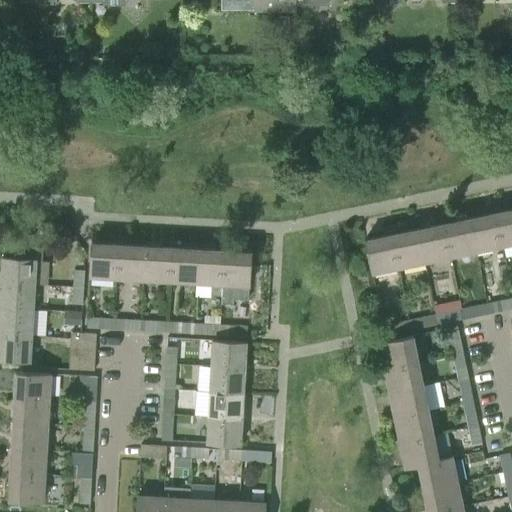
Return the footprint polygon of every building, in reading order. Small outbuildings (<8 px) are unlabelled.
[(274,13),(274,0),(253,0),(254,13),(274,13)] [(274,0),(274,13),(296,13),(296,0),(274,0)] [(279,17),(279,30),(289,30),(289,17),(279,17)] [(503,207),(495,209),(502,246),(511,243),(511,207),(504,209),(503,207)] [(502,246),(495,209),(485,211),(486,213),(469,217),(476,251),(502,246)] [(476,251),(469,217),(452,220),(452,217),(442,219),(450,256),(476,251)] [(450,256),(442,219),(433,221),(434,224),(417,228),(424,262),(450,256)] [(424,262),(417,228),(401,231),(400,228),(390,230),(398,267),(424,262)] [(398,267),(390,230),(382,232),(382,235),(365,238),(372,273),(398,267)] [(116,278),(119,240),(109,240),(109,242),(92,241),(89,276),(116,278)] [(143,279),(145,245),(128,244),(128,241),(119,240),(116,278),(143,279)] [(169,281),(171,243),(162,243),(162,246),(145,245),(143,279),(169,281)] [(195,282),(197,248),(181,247),(181,244),(171,243),(169,281),(195,282)] [(2,256),(1,282),(34,284),(35,278),(36,260),(41,260),(42,248),(43,247),(31,246),(13,245),(13,246),(14,246),(13,257),(2,256)] [(221,296),(224,246),(215,246),(214,249),(197,248),(195,282),(211,283),(210,295),(221,296)] [(224,246),(221,296),(221,303),(233,304),(233,298),(248,299),(251,250),(233,249),(233,247),(224,246)] [(505,264),(497,266),(499,276),(507,274),(505,264)] [(83,287),(84,270),(74,269),(73,286),(83,287)] [(0,307),(33,309),(34,284),(1,282),(0,291),(0,307)] [(82,304),(83,287),(73,286),(72,303),(82,304)] [(511,307),(511,297),(495,301),(498,311),(511,307)] [(479,315),(477,305),(461,308),(463,318),(479,315)] [(0,332),(32,335),(33,309),(0,307),(0,332)] [(463,318),(461,308),(444,312),(446,322),(463,318)] [(64,324),(81,325),(81,312),(65,311),(64,324)] [(427,326),(425,316),(408,320),(410,329),(427,326)] [(104,328),(104,318),(87,317),(87,327),(104,328)] [(140,330),(140,320),(123,319),(123,329),(140,330)] [(157,331),(157,321),(140,320),(140,330),(157,331)] [(410,329),(408,320),(391,323),(393,333),(410,329)] [(193,333),(193,322),(176,322),(175,332),(193,333)] [(209,334),(210,323),(193,322),(193,333),(209,334)] [(246,336),(247,325),(229,324),(228,335),(246,336)] [(460,342),(457,326),(447,328),(451,344),(460,342)] [(0,358),(30,360),(32,335),(0,332),(0,358)] [(95,345),(96,333),(70,332),(70,344),(95,345)] [(413,335),(398,338),(378,342),(383,367),(418,360),(413,335)] [(244,367),(246,342),(212,340),(211,366),(244,367)] [(94,357),(95,345),(70,344),(69,356),(94,357)] [(175,363),(176,346),(167,346),(166,363),(175,363)] [(94,370),(94,357),(69,356),(68,368),(94,370)] [(467,375),(464,358),(454,361),(458,378),(467,375)] [(423,385),(418,360),(383,367),(388,392),(423,385)] [(175,380),(175,363),(166,363),(165,380),(175,380)] [(243,393),(244,367),(211,366),(209,391),(243,393)] [(49,399),(51,374),(51,373),(15,371),(14,397),(49,399)] [(471,392),(467,375),(458,378),(461,394),(471,392)] [(95,402),(96,385),(86,384),(85,401),(95,402)] [(428,410),(423,385),(388,392),(394,417),(428,410)] [(242,418),(243,393),(209,391),(208,416),(242,418)] [(173,414),(174,397),(164,396),(163,413),(173,414)] [(48,424),(49,399),(14,397),(12,422),(48,424)] [(94,419),(95,402),(85,401),(84,418),(94,419)] [(478,425),(474,408),(464,410),(468,427),(478,425)] [(433,435),(428,410),(394,417),(399,442),(433,435)] [(172,431),(173,414),(163,413),(162,430),(172,431)] [(240,444),(242,418),(208,416),(206,442),(240,444)] [(46,449),(48,424),(12,422),(11,447),(46,449)] [(481,442),(478,425),(468,427),(471,444),(481,442)] [(92,452),(93,435),(83,435),(82,452),(92,452)] [(439,460),(438,458),(433,435),(399,442),(404,467),(418,464),(439,460)] [(166,445),(161,445),(140,444),(140,456),(166,458),(166,445)] [(191,457),(191,447),(174,446),(174,456),(191,457)] [(45,475),(46,449),(11,447),(10,473),(45,475)] [(208,448),(191,447),(191,457),(208,458),(208,448)] [(241,460),(242,450),(225,450),(224,459),(241,460)] [(258,460),(259,451),(242,450),(241,460),(258,460)] [(92,452),(82,452),(71,451),(71,463),(77,463),(76,476),(81,477),(91,477),(92,452)] [(511,469),(511,466),(509,453),(499,455),(503,471),(511,469)] [(452,456),(438,458),(439,460),(418,464),(423,488),(457,481),(452,456)] [(511,486),(511,469),(503,471),(506,488),(511,486)] [(43,500),(44,480),(45,475),(10,473),(8,498),(43,500)] [(89,503),(91,477),(81,477),(79,503),(89,503)] [(433,511),(462,506),(457,481),(423,488),(427,511),(433,511)] [(163,496),(162,511),(187,511),(189,497),(189,488),(164,487),(163,496)] [(162,511),(163,496),(138,494),(136,511),(162,511)] [(212,511),(214,499),(189,497),(187,511),(212,511)] [(238,511),(239,500),(214,499),(212,511),(238,511)] [(263,511),(264,501),(244,500),(239,500),(238,511),(263,511)]
